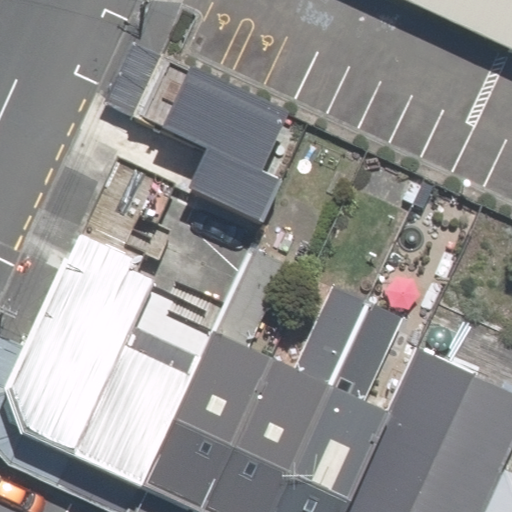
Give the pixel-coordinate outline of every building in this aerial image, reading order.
[(511,0),(395,0),(511,53),(511,0)] [(160,55),(133,42),(103,107),(251,177),(283,113),(160,55)] [(23,438),(141,491),(213,334),(167,313),(169,307),(150,298),(156,284),(136,274),(141,265),(82,237),(70,263),(65,261),(7,391),(9,400),(5,408),(10,425),(20,430),(23,438)] [(141,491),(185,511),(344,511),(390,414),(366,403),(405,318),(333,285),(293,373),(269,362),(246,351),(285,266),(252,250),(213,334),(141,491)] [(397,303),(409,276),(386,265),(373,293),(397,303)] [(344,511),(486,511),(504,473),(511,455),(511,391),(416,347),(390,414),(344,511)] [(511,511),(511,476),(504,473),(486,511),(511,511)]
